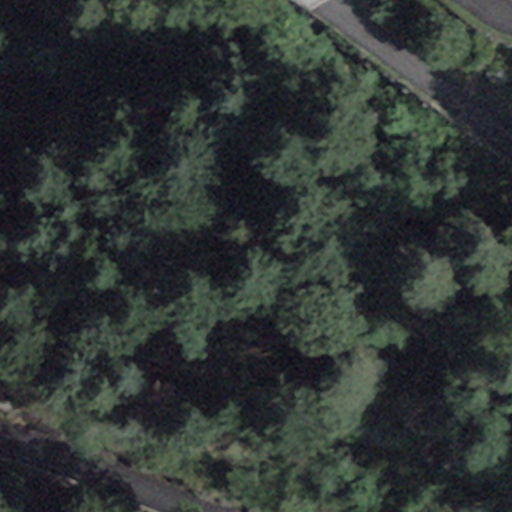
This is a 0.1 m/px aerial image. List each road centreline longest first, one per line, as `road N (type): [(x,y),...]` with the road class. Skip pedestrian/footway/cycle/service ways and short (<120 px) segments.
road 1 (unclassified): [(511,141),(325,0)]
road 2 (unclassified): [(0,443),(184,511)]
